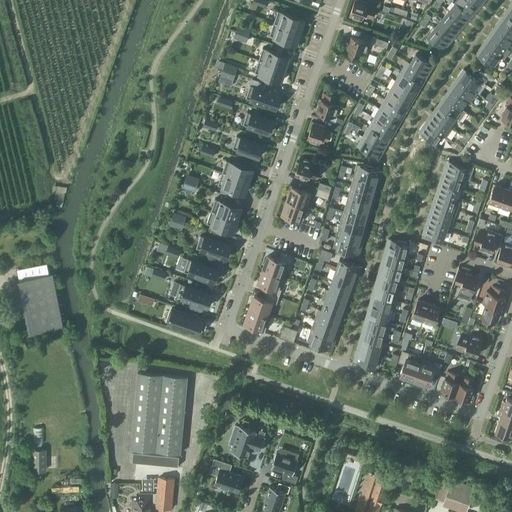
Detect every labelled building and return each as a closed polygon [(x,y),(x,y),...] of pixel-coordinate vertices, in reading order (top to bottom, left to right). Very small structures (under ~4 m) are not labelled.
[(369,20),(375,5),(360,0),(354,0),(349,16),(361,20),(362,17),(369,20)] [(469,0),(457,0),(455,3),(469,14),(476,6),(469,0)] [(455,3),(448,11),(462,22),(469,14),(455,3)] [(278,11),(273,23),(300,32),(300,30),(302,30),(302,31),(305,22),(304,22),(303,22),(304,20),(278,11)] [(448,11),(442,19),(455,31),(462,22),(448,11)] [(427,13),(423,18),(427,22),(431,17),(427,13)] [(427,22),(423,18),(419,23),(424,27),(427,22)] [(442,19),(435,27),(449,39),(455,31),(442,19)] [(511,25),(504,19),(497,28),(511,39),(511,38),(511,25)] [(300,32),(273,23),(269,35),(295,44),(300,32)] [(238,25),(236,31),(248,35),(250,29),(238,25)] [(449,39),(435,27),(427,36),(434,42),(436,43),(441,48),(441,47),(444,49),(451,41),(449,39)] [(497,28),(491,37),(506,47),(511,39),(497,28)] [(248,35),(236,31),(234,37),(246,42),(248,35)] [(369,42),(351,36),(345,53),(360,58),(362,52),(365,53),(369,42)] [(491,37),(485,46),(499,56),(503,59),(510,50),(506,47),(491,37)] [(375,44),(386,48),(389,42),(377,38),(375,44)] [(488,62),(492,65),(493,65),(499,56),(485,46),(482,44),(476,53),(478,54),(478,55),(485,60),(487,61),(488,62)] [(263,48),(258,60),(285,69),(285,67),(287,68),(290,59),(289,59),(288,59),(289,57),(263,48)] [(375,61),(377,56),(370,53),(368,59),(375,61)] [(407,61),(407,62),(428,74),(433,65),(431,63),(425,59),(423,58),(415,54),(410,63),(407,61)] [(285,69),(258,60),(254,72),(280,81),(285,69)] [(407,62),(401,71),(420,82),(425,73),(428,74),(407,62)] [(225,63),(223,69),(235,73),(237,67),(225,63)] [(235,73),(223,69),(221,75),(233,79),(235,73)] [(473,76),(465,71),(463,69),(456,78),(459,80),(476,93),(477,92),(474,90),(480,81),(475,77),(473,76)] [(401,71),(396,80),(414,91),(420,82),(401,71)] [(396,80),(390,90),(409,100),(414,91),(396,80)] [(459,80),(453,89),(470,101),(476,93),(459,80)] [(280,95),(250,85),(245,98),(275,108),(276,106),(278,107),(281,98),(279,97),(280,95)] [(453,89),(446,98),(461,108),(467,100),(470,102),(470,101),(453,89)] [(390,90),(385,99),(403,110),(409,100),(390,90)] [(323,93),(317,111),(335,117),(339,105),(336,104),(338,99),(323,93)] [(217,103),(230,107),(232,101),(220,96),(217,103)] [(492,96),(488,101),(493,104),(496,99),(492,96)] [(446,98),(440,106),(455,117),(461,108),(446,98)] [(502,118),(511,120),(511,99),(509,98),(502,118)] [(385,99),(379,108),(398,119),(403,110),(385,99)] [(493,104),(488,101),(485,106),(489,109),(493,104)] [(440,106),(434,115),(449,126),(455,117),(440,106)] [(379,108),(374,117),(393,128),(398,119),(379,108)] [(263,131),(269,133),(273,121),(247,112),(243,124),(255,128),(254,130),(262,133),(263,131)] [(428,124),(442,134),(446,137),(452,128),(449,126),(434,115),(428,124)] [(374,117),(368,127),(387,138),(393,128),(374,117)] [(203,126),(215,130),(218,123),(205,119),(203,126)] [(313,122),(307,140),(318,144),(319,141),(325,143),(330,128),(313,122)] [(442,134),(428,124),(425,122),(419,131),(421,133),(427,137),(429,139),(432,141),(436,144),(442,134)] [(332,123),(330,129),(339,132),(341,125),(332,123)] [(368,127),(363,136),(382,147),(387,138),(368,127)] [(263,144),(237,135),(232,148),(259,157),(263,144)] [(382,147),(363,136),(357,146),(376,157),(379,158),(384,148),(382,147)] [(200,152),(213,156),(215,150),(203,146),(200,152)] [(295,174),(314,180),(319,166),(312,163),(313,160),(301,156),(295,174)] [(226,160),(222,172),(248,181),(249,179),(250,180),(253,172),(253,171),(252,171),(252,169),(226,160)] [(449,162),(446,172),(463,178),(466,168),(449,162)] [(356,164),(353,175),(379,182),(382,171),(379,170),(376,169),(371,168),(369,167),(367,167),(364,166),(356,164)] [(248,181),(222,172),(218,185),(244,194),(248,181)] [(446,172),(442,183),(463,190),(463,189),(459,188),(463,178),(446,172)] [(186,174),(184,180),(197,185),(199,178),(186,174)] [(353,175),(350,185),(373,192),(376,181),(379,182),(353,175)] [(197,185),(184,180),(182,187),(194,191),(197,185)] [(317,188),(318,188),(329,192),(331,186),(319,182),(317,188)] [(442,183),(439,193),(459,200),(463,190),(442,183)] [(350,185),(348,195),(370,202),(373,192),(350,185)] [(488,203),(499,206),(506,188),(494,185),(488,203)] [(286,199),(286,200),(308,207),(312,194),(302,190),(292,187),(290,192),(289,192),(286,199)] [(329,192),(318,188),(315,195),(327,199),(330,192),(329,192)] [(499,206),(510,210),(511,204),(511,190),(506,188),(499,206)] [(439,193),(435,203),(456,210),(459,200),(439,193)] [(348,195),(345,206),(367,212),(370,202),(348,195)] [(215,198),(211,211),(237,220),(237,219),(238,218),(239,218),(242,210),(241,209),(241,208),(241,207),(215,198)] [(308,207),(286,200),(283,207),(284,208),(282,213),(293,217),(303,220),(308,207)] [(435,203),(432,213),(453,220),(456,210),(435,203)] [(345,206),(342,216),(364,223),(367,212),(345,206)] [(237,220),(211,211),(206,223),(233,232),(237,220)] [(173,212),(171,218),(184,223),(186,217),(173,212)] [(432,213),(429,224),(446,229),(449,220),(452,221),(453,220),(432,213)] [(342,216),(339,227),(361,233),(364,223),(342,216)] [(184,223),(171,218),(169,224),(181,229),(184,223)] [(446,229),(429,224),(425,234),(442,240),(446,229)] [(342,228),(339,238),(361,244),(358,243),(361,233),(339,227),(342,228)] [(474,245),(491,251),(497,233),(486,229),(485,233),(479,231),(474,245)] [(230,247),(230,245),(200,235),(196,248),(226,258),(227,256),(228,257),(231,248),(230,247)] [(361,244),(339,238),(336,249),(344,251),(345,251),(347,252),(355,254),(358,255),(361,244)] [(388,239),(385,250),(405,256),(409,244),(405,243),(401,242),(400,242),(398,241),(397,241),(391,239),(391,240),(388,239)] [(497,260),(511,265),(511,244),(503,242),(497,260)] [(166,252),(178,257),(180,250),(168,246),(166,252)] [(387,251),(384,262),(402,267),(405,256),(385,250),(387,251)] [(263,268),(262,269),(284,276),(288,263),(290,264),(293,257),(281,253),(278,259),(268,256),(266,261),(265,261),(262,268),(263,268)] [(207,281),(208,279),(214,281),(214,279),(216,280),(219,271),(217,271),(218,269),(188,258),(184,271),(198,276),(197,278),(207,281)] [(339,259),(336,269),(357,277),(361,267),(358,266),(358,265),(355,265),(350,263),(348,262),(346,261),(339,259)] [(384,262),(381,273),(399,278),(402,267),(384,262)] [(152,275),(154,268),(146,266),(144,273),(152,275)] [(152,275),(164,279),(166,273),(154,268),(152,275)] [(269,286),(267,293),(279,297),(281,289),(280,289),(284,276),(262,269),(260,276),(261,277),(259,282),(269,286)] [(336,269),(332,280),(351,286),(354,276),(357,277),(336,269)] [(460,270),(455,285),(461,287),(458,295),(469,299),(477,276),(460,270)] [(27,333),(62,326),(51,273),(16,279),(27,333)] [(381,273),(378,284),(400,290),(400,289),(396,288),(399,278),(381,273)] [(325,288),(325,289),(347,296),(351,286),(332,280),(329,289),(325,288)] [(186,285),(180,283),(176,296),(182,298),(191,301),(189,307),(202,311),(204,305),(207,307),(208,305),(210,305),(212,296),(211,296),(211,294),(186,285)] [(378,284),(375,295),(397,301),(400,290),(378,284)] [(486,291),(482,302),(501,308),(506,291),(491,286),(489,292),(486,291)] [(325,289),(321,299),(343,307),(347,296),(325,289)] [(154,298),(140,293),(137,300),(152,305),(154,298)] [(249,308),(249,309),(270,316),(275,303),(276,304),(279,297),(267,293),(265,299),(254,296),(252,301),(251,301),(249,308)] [(375,295),(372,306),(390,311),(393,300),(396,301),(397,301),(375,295)] [(318,308),(318,309),(340,317),(343,307),(321,299),(325,300),(321,310),(318,308)] [(412,317),(423,321),(429,303),(418,299),(412,317)] [(501,308),(482,302),(485,303),(480,320),(495,325),(501,308)] [(429,303),(423,321),(434,325),(440,307),(429,303)] [(372,306),(369,317),(390,323),(391,322),(387,321),(390,311),(372,306)] [(461,321),(468,323),(470,317),(473,308),(466,306),(461,321)] [(176,323),(183,325),(182,327),(191,330),(191,331),(199,334),(202,327),(200,327),(203,319),(173,309),(169,322),(176,324),(176,323)] [(270,316),(249,309),(248,309),(246,316),(247,317),(245,322),(255,326),(265,330),(270,316)] [(318,309),(314,319),(336,327),(340,317),(318,309)] [(369,317),(366,328),(387,334),(390,323),(369,317)] [(444,317),(441,324),(455,329),(458,322),(444,317)] [(314,319),(311,329),(335,338),(333,337),(336,327),(314,319)] [(279,337),(286,340),(290,328),(283,325),(279,337)] [(290,328),(286,340),(293,342),(297,330),(290,328)] [(366,328),(363,339),(384,345),(387,334),(366,328)] [(335,338),(311,329),(307,340),(310,341),(310,342),(317,345),(317,344),(318,344),(321,345),(325,346),(329,348),(329,347),(332,348),(335,338)] [(457,349),(476,355),(482,337),(470,333),(469,336),(462,334),(457,349)] [(357,349),(381,356),(384,345),(363,339),(360,349),(357,349)] [(384,350),(393,352),(395,346),(386,344),(384,350)] [(381,356),(357,349),(354,360),(357,361),(356,361),(363,363),(366,364),(367,364),(371,365),(378,367),(381,356)] [(413,380),(414,380),(422,357),(402,350),(398,362),(404,364),(401,375),(406,377),(406,378),(413,380)] [(453,355),(446,352),(443,363),(449,365),(453,355)] [(422,357),(414,380),(415,380),(415,381),(421,383),(422,382),(427,384),(431,373),(438,376),(442,364),(435,361),(434,363),(421,359),(422,357)] [(130,448),(181,453),(188,376),(137,371),(130,448)] [(441,389),(455,394),(461,377),(447,372),(441,389)] [(461,377),(455,394),(470,399),(476,382),(461,377)] [(503,400),(500,408),(511,412),(511,398),(511,399),(506,397),(505,401),(503,400)] [(500,416),(498,420),(511,424),(511,412),(500,408),(497,415),(500,416)] [(511,424),(498,420),(494,432),(503,435),(502,439),(510,441),(511,438),(511,437),(511,424)] [(231,451),(247,456),(251,446),(254,447),(254,449),(261,451),(265,438),(255,434),(256,431),(240,426),(235,424),(232,433),(237,434),(231,451)] [(43,442),(43,427),(35,427),(35,442),(43,442)] [(344,445),(341,452),(347,454),(347,456),(350,457),(360,460),(361,456),(368,458),(370,452),(350,445),(349,447),(344,445)] [(46,474),(45,449),(30,449),(30,474),(46,474)] [(133,450),(132,463),(178,467),(179,455),(133,450)] [(289,457),(277,453),(277,452),(276,452),(271,468),(272,468),(284,472),(282,478),(295,483),(298,476),(293,474),(298,459),(297,459),(297,460),(296,459),(298,454),(291,451),(289,457)] [(214,458),(211,466),(219,469),(217,475),(214,484),(238,492),(243,476),(229,471),(232,464),(214,458)] [(354,511),(378,511),(389,479),(367,472),(354,511)] [(412,486),(410,477),(401,473),(394,480),(396,490),(405,493),(412,486)] [(152,511),(152,505),(156,504),(156,507),(168,508),(171,508),(174,478),(164,478),(158,477),(157,493),(139,493),(139,499),(132,499),(131,511),(152,511)] [(445,498),(444,501),(466,509),(474,487),(451,479),(445,498)] [(270,486),(261,510),(267,511),(278,511),(285,492),(288,493),(290,486),(279,482),(277,488),(270,486)] [(205,511),(220,511),(222,508),(201,501),(198,509),(206,511),(205,511)]
